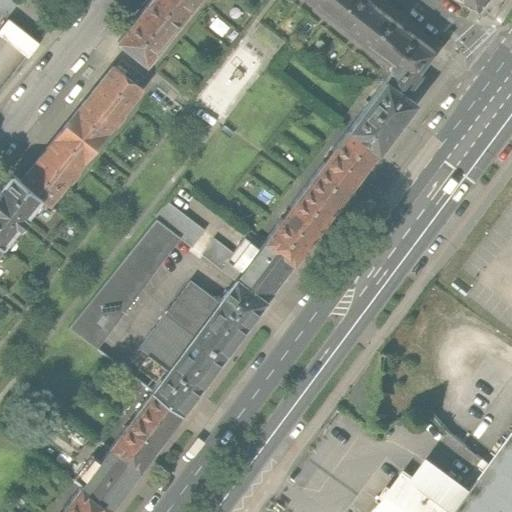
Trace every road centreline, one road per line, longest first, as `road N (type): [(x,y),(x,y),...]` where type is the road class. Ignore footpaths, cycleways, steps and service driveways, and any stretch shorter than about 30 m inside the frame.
road 1 (secondary): [(348,299),(318,311),(168,511)]
road 2 (secondary): [(348,299),(511,83)]
road 3 (secondary): [(216,511),(346,330),(348,299)]
road 4 (residential): [(0,151),(121,0)]
